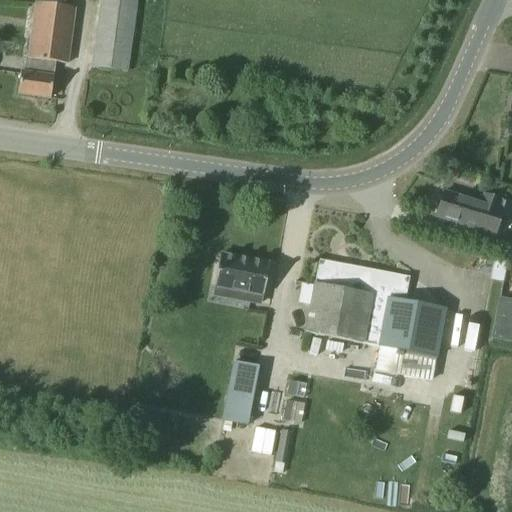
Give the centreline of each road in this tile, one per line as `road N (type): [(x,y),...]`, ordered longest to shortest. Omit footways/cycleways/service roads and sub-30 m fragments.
road 1 (unclassified): [(0,138),(358,185),(408,162),(437,126),(497,0)]
road 2 (unknown): [(320,186),(257,419)]
